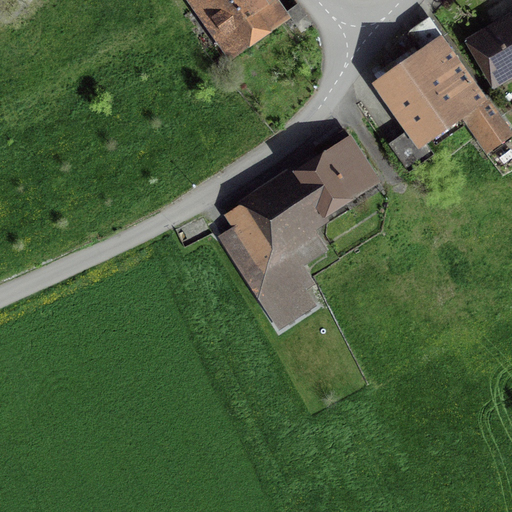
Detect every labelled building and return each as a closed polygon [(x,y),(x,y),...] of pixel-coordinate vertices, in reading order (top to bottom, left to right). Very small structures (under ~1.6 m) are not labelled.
[(200,0),(235,49),(277,19),(263,0),(200,0)] [(282,16),(290,27),(295,23),(301,32),(312,24),(298,5),(282,16)] [(511,25),(476,47),(494,76),(511,65),(511,25)] [(422,58),(382,86),(415,132),(392,147),(412,172),(435,159),(424,143),(467,114),(488,146),(509,132),(444,43),(422,58)] [(305,270),(300,263),(319,250),(302,224),(342,198),(350,209),(382,189),(352,142),(232,222),(236,228),(223,237),(280,327),(311,306),(299,287),(305,283),(299,274),(305,270)]
